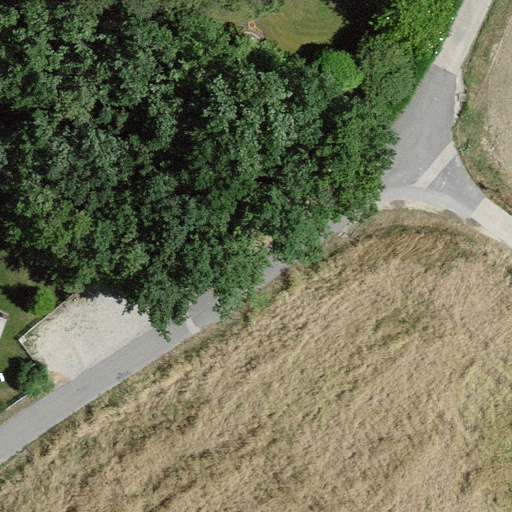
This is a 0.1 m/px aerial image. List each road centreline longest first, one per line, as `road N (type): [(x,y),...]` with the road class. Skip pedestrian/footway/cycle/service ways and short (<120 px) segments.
road 1 (unclassified): [(402,160),(0,452)]
road 2 (unclassified): [(479,0),(402,160)]
road 3 (unclassified): [(511,238),(402,160)]
